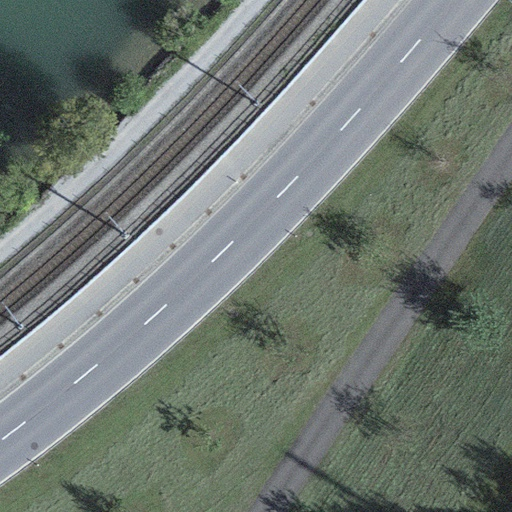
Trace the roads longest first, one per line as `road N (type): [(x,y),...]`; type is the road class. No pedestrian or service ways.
road 1 (primary): [(443,0),(227,242),(0,433)]
road 2 (track): [(269,511),(511,152)]
